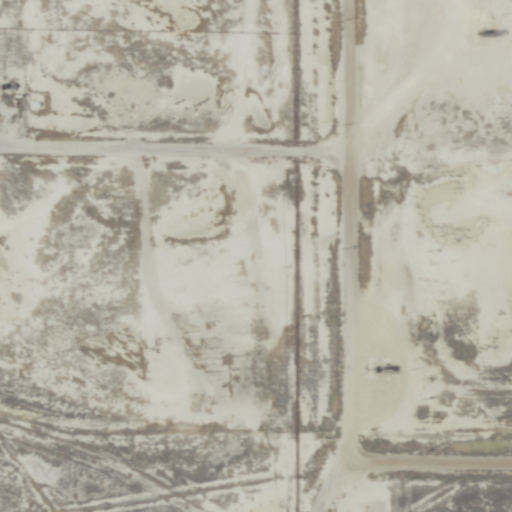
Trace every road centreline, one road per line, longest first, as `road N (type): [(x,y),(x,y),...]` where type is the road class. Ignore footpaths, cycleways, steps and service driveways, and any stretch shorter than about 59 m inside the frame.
road 1 (track): [(0,213),(333,218),(349,239),(339,447),(315,511)]
road 2 (track): [(333,218),(344,192),(344,0)]
road 3 (track): [(511,451),(339,447)]
